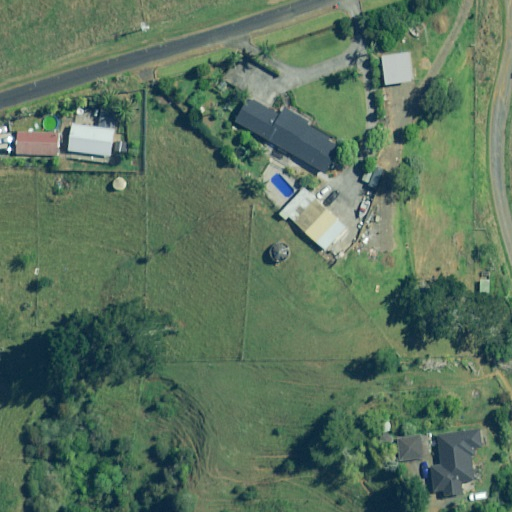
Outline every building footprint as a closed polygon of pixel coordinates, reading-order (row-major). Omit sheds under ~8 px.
[(285,117),(252,97),(237,123),(325,174),(343,142),(289,110),(285,117)] [(118,130),(75,126),(72,152),(115,157),(118,130)] [(62,134),(22,133),(21,155),(61,156),(62,134)] [(350,227),(308,189),(286,212),(328,251),(350,227)] [(296,255),(283,241),(269,253),(282,267),(296,255)] [(491,280),(482,280),(481,293),(491,294),(491,280)] [(391,421),(379,421),(380,433),(391,433),(391,421)] [(485,448),(484,431),(440,432),(441,466),(435,466),(436,496),(465,495),(465,482),(478,481),(476,448),(485,448)] [(430,458),(427,435),(399,439),(402,462),(430,458)]
